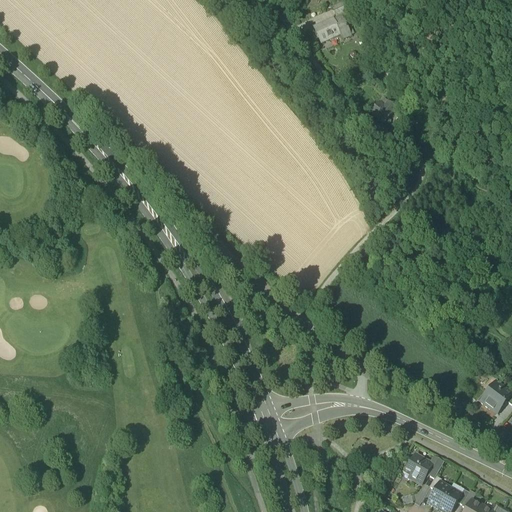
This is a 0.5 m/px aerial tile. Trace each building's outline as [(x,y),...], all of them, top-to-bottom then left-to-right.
[(342,19),(348,16),(343,5),(332,10),(336,18),(340,16),(341,19),(342,19)] [(314,31),(320,46),(340,37),(342,42),(351,38),(342,19),(341,19),(334,22),(314,31)] [(370,117),(384,128),(396,113),(388,106),(384,111),(379,106),(370,117)] [(490,412),(498,417),(507,405),(511,397),(511,396),(495,384),(488,393),(487,393),(479,404),(490,413),(490,412)] [(420,488),(426,478),(429,473),(432,468),(431,468),(415,458),(407,473),(411,475),(409,479),(413,482),(413,484),(420,488)] [(434,482),(436,480),(443,467),(435,462),(431,468),(432,468),(429,473),(432,474),(429,479),(434,482)] [(441,483),(436,480),(430,490),(435,493),(439,485),(440,486),(441,483)] [(427,507),(436,511),(438,511),(450,491),(440,486),(439,485),(435,493),(427,507)] [(461,498),(450,491),(438,511),(452,511),(457,505),(461,498)] [(457,505),(462,508),(470,494),(469,496),(464,493),(461,498),(457,505)] [(475,497),(470,494),(462,508),(461,509),(466,511),(472,504),(471,504),(475,497)]
